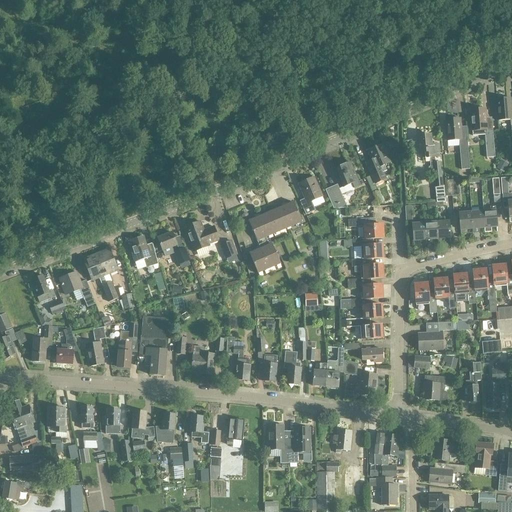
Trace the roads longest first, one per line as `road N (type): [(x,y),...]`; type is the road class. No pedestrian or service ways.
road 1 (tertiary): [(0,272),(511,63)]
road 2 (residential): [(396,412),(0,374)]
road 3 (residential): [(396,412),(401,269),(511,245)]
